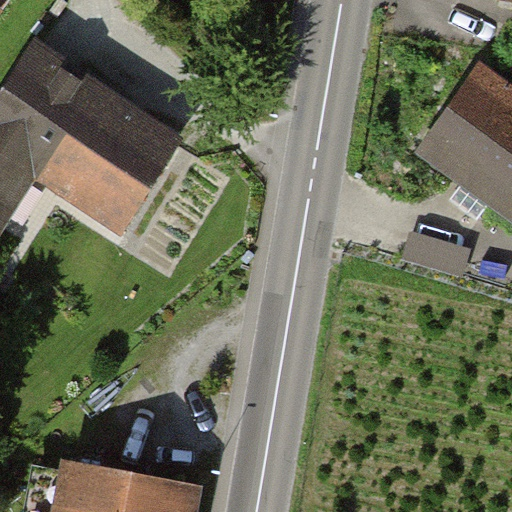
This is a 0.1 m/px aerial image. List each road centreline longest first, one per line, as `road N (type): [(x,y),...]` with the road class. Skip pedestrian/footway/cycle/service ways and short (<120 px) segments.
road 1 (secondary): [(316,164),(259,511)]
road 2 (residential): [(103,0),(152,56),(280,159),(316,164)]
road 3 (secondary): [(345,0),(316,164)]
